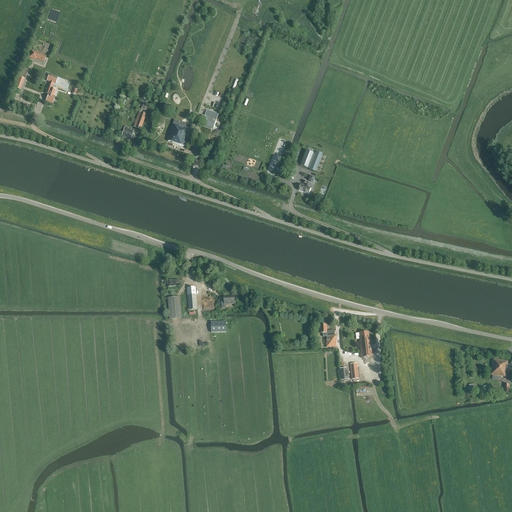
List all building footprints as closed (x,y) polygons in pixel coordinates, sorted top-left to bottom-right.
[(44,62),(46,57),(31,51),(29,58),(32,59),(32,58),(44,62)] [(49,75),(47,81),(50,82),(46,93),(48,94),(46,101),(53,104),(55,97),(54,96),(56,91),(51,89),(53,83),(55,84),(58,78),(49,75)] [(24,79),(19,77),(15,88),(20,90),(24,79)] [(202,115),(200,122),(203,123),(201,126),(213,130),(219,114),(207,110),(205,116),(202,115)] [(137,119),(133,127),(140,130),(146,115),(142,113),(142,112),(139,111),(137,119)] [(189,130),(174,124),(168,141),(183,147),(189,130)] [(131,140),(131,139),(133,140),(135,135),(133,134),(134,131),(125,128),(122,137),(131,140)] [(302,158),(300,165),(310,169),(309,169),(316,172),(323,154),(316,152),(315,154),(307,151),(304,159),(302,158)] [(292,166),(289,175),(294,177),(297,168),(292,166)] [(301,185),(299,191),(309,195),(311,189),(310,188),(312,182),(313,182),(315,178),(311,177),(309,181),(309,183),(305,181),(303,186),(301,185)] [(198,310),(196,287),(187,288),(189,310),(198,310)] [(225,304),(235,304),(234,296),(224,297),(224,302),(221,302),(222,309),(225,308),(225,304)] [(182,319),(180,297),(168,298),(169,320),(182,319)] [(226,322),(211,323),(211,333),(212,333),(226,332),(226,322)] [(326,347),(337,347),(337,336),(329,337),(329,336),(335,335),(335,331),(328,332),(328,333),(327,333),(327,325),(320,325),(320,334),(323,333),(323,337),(326,337),(326,347)] [(359,339),(361,358),(372,357),(370,338),(369,338),(369,332),(359,333),(360,339),(359,339)] [(500,377),(502,377),(506,378),(508,362),(493,360),(491,376),(493,376),(492,380),(500,381),(500,377)] [(352,380),(359,379),(357,364),(350,365),(352,380)]
